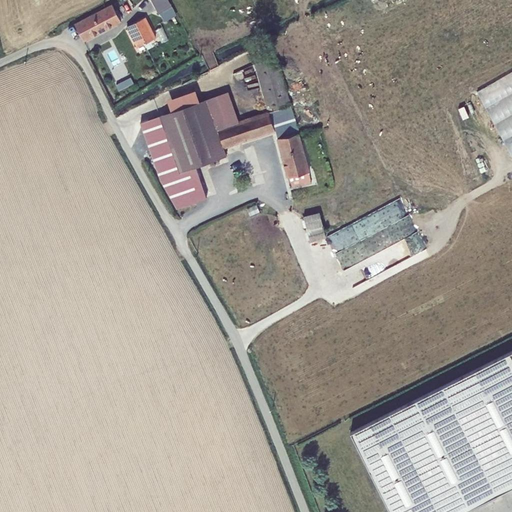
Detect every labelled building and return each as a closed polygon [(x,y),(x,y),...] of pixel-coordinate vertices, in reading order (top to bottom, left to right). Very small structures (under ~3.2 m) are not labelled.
[(160,13),(164,21),(176,15),(168,0),(151,0),(159,13),(160,13)] [(113,5),(74,24),(83,41),(121,21),(120,18),(122,17),(118,9),(115,11),(113,5)] [(146,16),(126,26),(136,47),(156,37),(146,16)] [(276,138),(286,177),(288,177),(290,187),(311,182),(309,171),(277,57),(253,63),(267,110),(239,119),(228,91),(198,101),(171,111),(159,115),(181,171),(226,155),(223,148),(276,131),(277,138),(276,138)] [(131,77),(115,84),(118,90),(134,83),(131,77)] [(167,100),(171,111),(198,101),(194,90),(167,100)] [(170,166),(173,164),(167,157),(161,163),(166,169),(169,165),(170,166)] [(319,212),(303,216),(310,242),(326,237),(319,212)] [(336,250),(353,284),(427,248),(411,214),(336,250)] [(511,350),(350,432),(390,511),(459,511),(511,485),(511,350)]
